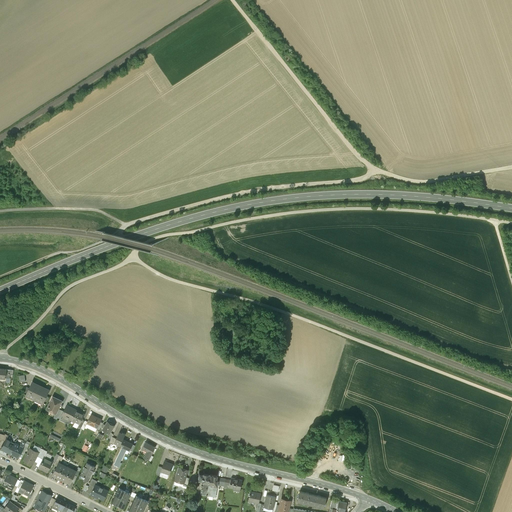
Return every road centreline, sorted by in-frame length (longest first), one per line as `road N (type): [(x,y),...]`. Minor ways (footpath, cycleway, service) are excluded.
road 1 (track): [(0,355),(73,284),(132,260),(137,247),(308,210),(377,208),(494,221),(511,281)]
road 2 (primary): [(511,209),(385,196),(298,200),(142,235),(0,291)]
road 3 (track): [(511,400),(132,260)]
road 4 (track): [(373,169),(364,180),(243,193),(125,225),(97,209),(0,211)]
road 5 (track): [(232,0),(373,169),(425,182),(511,166)]
road 6 (residential): [(260,470),(174,444),(44,370),(0,359)]
